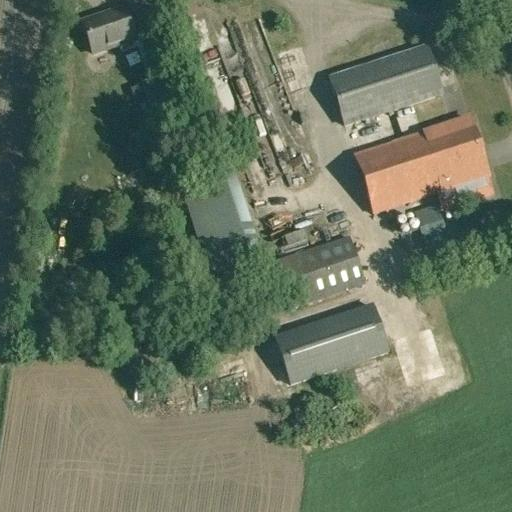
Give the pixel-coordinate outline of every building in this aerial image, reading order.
[(93,55),(135,41),(125,10),(82,25),(93,55)] [(153,43),(137,49),(147,76),(159,72),(163,71),(159,61),(153,43)] [(426,50),(371,68),(329,81),(344,127),(441,96),(426,50)] [(429,103),(403,111),(402,110),(375,118),(381,138),(395,134),(393,126),(415,119),(417,125),(435,120),(429,103)] [(157,120),(163,139),(183,132),(176,112),(170,114),(156,119),(157,120)] [(423,135),(354,158),(373,216),(374,216),(488,178),(469,120),(424,135),(423,135)] [(437,208),(414,215),(426,251),(449,244),(437,208)] [(364,285),(349,240),(278,263),(294,309),(364,285)] [(290,387),(387,354),(372,308),(275,340),(290,387)]
